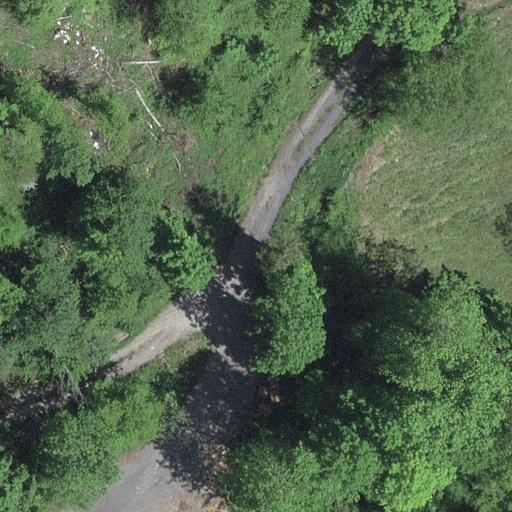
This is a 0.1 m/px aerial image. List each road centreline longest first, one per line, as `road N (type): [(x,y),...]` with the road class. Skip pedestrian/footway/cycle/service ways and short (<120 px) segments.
road 1 (track): [(414,0),(276,186),(200,413),(101,511)]
road 2 (track): [(250,265),(111,375),(0,413)]
